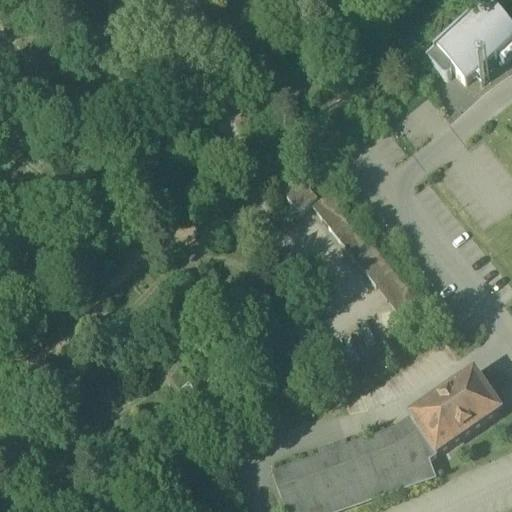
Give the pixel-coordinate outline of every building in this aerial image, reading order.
[(452,76),(451,74),(452,72),(465,88),(498,58),(505,66),(511,59),(511,32),(489,7),(426,64),(432,70),(430,71),(437,79),(439,77),(444,83),(448,83),(451,82),(452,80),(452,76)] [(311,209),(338,244),(355,231),(304,165),(277,186),(289,201),(287,203),(299,219),(311,209)] [(357,268),(374,254),(355,231),(338,244),(357,268)] [(357,268),(407,332),(425,318),(375,254),(374,254),(357,268)] [(411,423),(411,424),(436,462),(499,419),(497,415),(489,403),(482,393),(480,389),(474,381),(430,410),(429,409),(418,416),(419,417),(411,423)] [(489,383),(480,389),(482,393),(491,387),(489,383)] [(491,387),(482,393),(489,403),(497,397),(491,387)] [(506,410),(497,397),(489,403),(497,415),(506,410)] [(429,467),(436,462),(411,424),(408,426),(407,425),(397,431),(397,432),(393,434),(345,451),(336,455),(335,453),(321,458),(322,460),(273,477),(285,511),(346,511),(434,481),(429,467)]
